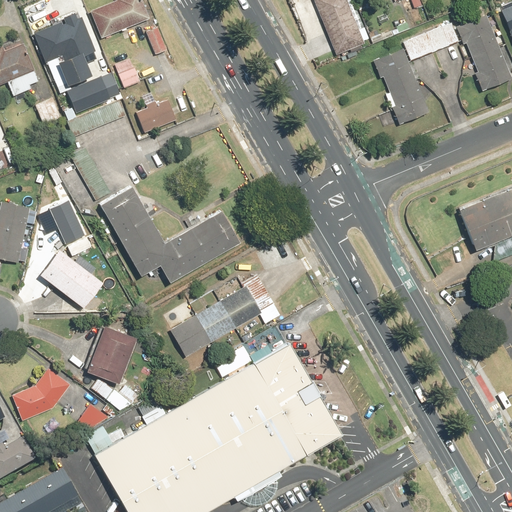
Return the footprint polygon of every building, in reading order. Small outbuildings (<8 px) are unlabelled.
[(110,0),(87,10),(100,38),(147,18),(139,0),(110,0)] [(313,0),(334,55),(363,44),(345,0),(313,0)] [(393,0),(394,0),(409,0),(412,8),(419,5),(417,0),(393,0)] [(511,3),(499,9),(511,41),(511,3)] [(73,12),(63,16),(64,18),(30,32),(42,63),(45,62),(53,82),(60,79),(63,86),(89,75),(82,57),(94,52),(80,17),(75,19),(73,12)] [(483,14),(454,26),(462,44),(464,43),(476,72),(472,73),(479,90),(510,78),(483,14)] [(409,62),(458,41),(452,27),(450,22),(401,42),(403,47),(409,62)] [(156,26),(144,31),(153,54),(166,50),(156,26)] [(29,84),(36,81),(32,71),(33,70),(22,41),(3,48),(2,45),(0,45),(0,83),(5,82),(11,96),(30,88),(29,84)] [(427,111),(407,63),(401,48),(370,60),(377,79),(381,78),(387,93),(384,94),(396,124),(427,111)] [(129,58),(113,64),(122,88),(138,82),(129,58)] [(99,76),(64,90),(72,113),(108,100),(99,76)] [(52,96),(33,104),(41,123),(60,116),(52,96)] [(118,98),(64,121),(71,137),(124,115),(118,98)] [(145,107),(133,111),(142,133),(174,120),(166,98),(153,103),(152,100),(143,104),(145,107)] [(84,147),(69,155),(93,200),(108,192),(84,147)] [(186,228),(162,242),(128,184),(95,203),(137,277),(157,266),(166,282),(237,241),(219,209),(206,216),(201,208),(182,220),(186,228)] [(511,233),(511,184),(455,208),(472,250),(511,233)] [(47,209),(69,256),(90,246),(84,234),(92,230),(83,212),(75,216),(68,200),(71,199),(66,188),(49,196),(53,206),(47,209)] [(29,208),(0,201),(0,258),(17,263),(29,208)] [(55,249),(36,275),(81,308),(100,282),(55,249)] [(241,288),(168,330),(183,356),(259,314),(257,311),(272,303),(256,275),(239,284),(241,288)] [(82,370),(115,383),(116,380),(120,382),(137,339),(100,325),(82,370)] [(282,345),(279,339),(87,451),(122,511),(191,511),(333,431),(306,385),(282,345)] [(69,384),(45,367),(35,384),(9,395),(20,421),(51,408),(69,384)] [(129,405),(139,393),(123,381),(115,391),(97,377),(88,387),(119,411),(129,405)] [(0,480),(33,461),(20,438),(8,444),(1,431),(0,431),(0,480)] [(0,511),(51,511),(76,498),(59,468),(0,502),(0,511)]
